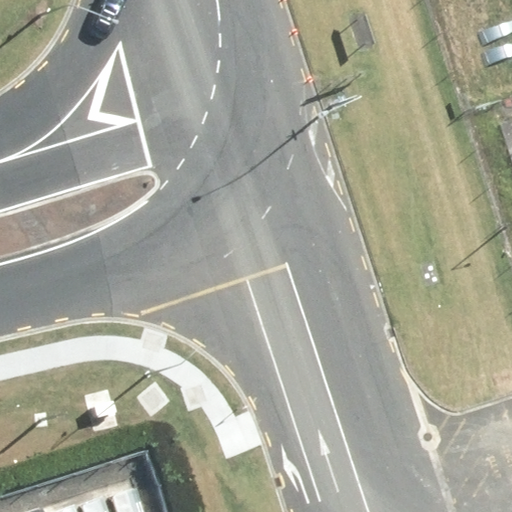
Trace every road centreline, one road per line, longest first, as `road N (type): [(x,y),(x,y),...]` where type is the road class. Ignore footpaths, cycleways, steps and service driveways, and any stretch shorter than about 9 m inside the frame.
road 1 (unclassified): [(325,382),(279,321),(217,281),(184,271),(104,274)]
road 2 (unclassified): [(0,184),(186,136),(233,136),(252,146)]
road 3 (unclassified): [(325,382),(252,146)]
road 4 (unclassified): [(252,146),(238,180),(186,238),(104,274)]
road 5 (unclassified): [(0,132),(82,58),(113,0)]
road 6 (unclassified): [(252,146),(188,0)]
road 7 (unclassified): [(249,0),(259,63),(252,146)]
road 8 (unclassified): [(368,511),(325,382)]
